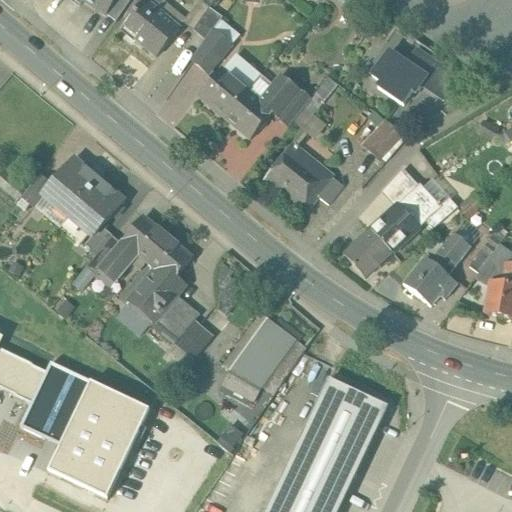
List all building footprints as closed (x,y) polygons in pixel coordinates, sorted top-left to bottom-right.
[(81,0),(106,17),(106,16),(117,0),(81,0)] [(117,0),(106,16),(116,23),(132,0),(117,0)] [(146,0),(145,2),(122,30),(156,59),(179,31),(157,13),(167,0),(146,0)] [(200,2),(183,24),(193,33),(209,10),(200,2)] [(209,10),(193,33),(206,43),(213,33),(222,19),(209,10)] [(231,48),(213,33),(206,43),(192,63),(208,76),(231,48)] [(431,62),(416,52),(406,67),(421,77),(431,62)] [(406,67),(389,54),(372,78),(381,85),(378,90),(404,107),(413,94),(416,97),(422,88),(427,81),(421,77),(406,67)] [(458,81),(431,62),(421,77),(427,81),(422,88),(443,102),(458,81)] [(247,93),(221,72),(199,98),(225,120),(247,93)] [(272,88),(260,104),(247,93),(225,120),(250,142),(272,116),(277,119),(298,93),(280,78),(272,88)] [(260,78),(247,93),(260,104),(272,88),(260,78)] [(277,119),(276,120),(288,129),(311,101),(299,92),(277,119)] [(386,124),(374,113),(368,119),(380,131),(386,124)] [(380,131),(363,148),(379,163),(403,138),(387,123),(386,124),(380,131)] [(344,188),(293,149),(265,184),(304,216),(318,199),(329,207),(344,188)] [(51,187),(42,198),(44,199),(68,220),(100,182),(74,160),(51,187)] [(475,167),(445,194),(461,213),(474,201),(466,192),(483,177),(475,167)] [(39,176),(26,195),(39,206),(44,199),(42,198),(51,187),(39,176)] [(126,204),(100,182),(68,220),(92,240),(94,242),(103,230),(126,204)] [(416,192),(396,210),(397,210),(371,233),(391,255),(425,224),(424,222),(427,219),(436,211),(419,193),(416,192)] [(474,201),(461,213),(468,221),(482,209),(474,201)] [(448,222),(437,210),(436,211),(427,219),(437,231),(448,222)] [(144,219),(123,244),(126,247),(112,264),(124,274),(138,257),(147,265),(168,240),(144,219)] [(103,230),(94,242),(92,240),(86,247),(96,257),(112,238),(103,230)] [(371,233),(345,257),(365,279),(391,255),(371,233)] [(433,260),(430,265),(425,260),(403,287),(431,309),(440,298),(445,302),(457,286),(451,281),(452,280),(448,277),(470,250),(453,236),(446,245),(433,260)] [(193,260),(168,240),(147,265),(155,272),(126,307),(151,328),(172,303),(186,287),(177,279),(193,260)] [(434,242),(430,247),(426,243),(420,249),(433,260),(446,245),(443,242),(439,246),(434,242)] [(488,246),(484,253),(482,252),(470,269),(479,276),(496,252),(488,246)] [(511,256),(499,248),(496,252),(479,276),(475,281),(489,288),(484,317),(511,321),(511,266),(510,266),(511,256)] [(196,323),(172,303),(151,328),(175,347),(196,323)] [(268,322),(231,373),(262,388),(295,342),(268,322)] [(0,390),(31,405),(19,430),(59,449),(48,474),(108,501),(150,412),(50,365),(46,374),(0,352),(0,390)] [(262,388),(231,373),(223,387),(254,404),(262,388)] [(344,511),(396,407),(337,379),(273,511),(344,511)]
